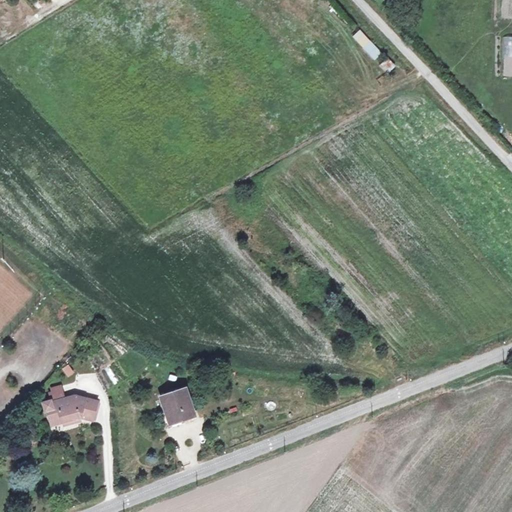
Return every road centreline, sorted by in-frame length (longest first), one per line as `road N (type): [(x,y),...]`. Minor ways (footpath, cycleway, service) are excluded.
road 1 (unclassified): [(106,511),(511,352)]
road 2 (track): [(511,166),(357,0)]
